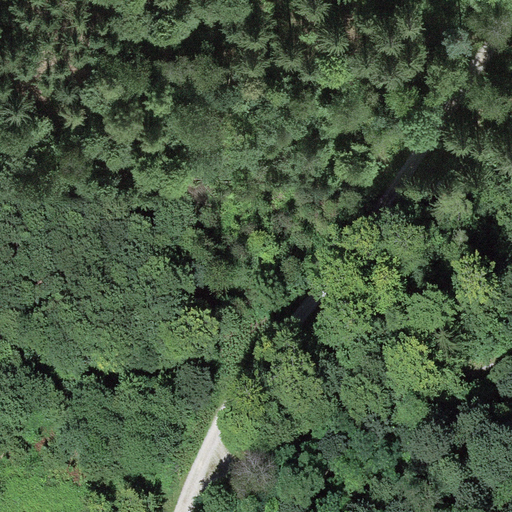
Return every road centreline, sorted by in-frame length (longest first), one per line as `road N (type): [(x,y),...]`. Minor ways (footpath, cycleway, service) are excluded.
road 1 (track): [(511,18),(195,472)]
road 2 (track): [(511,360),(286,460),(235,476),(195,472)]
